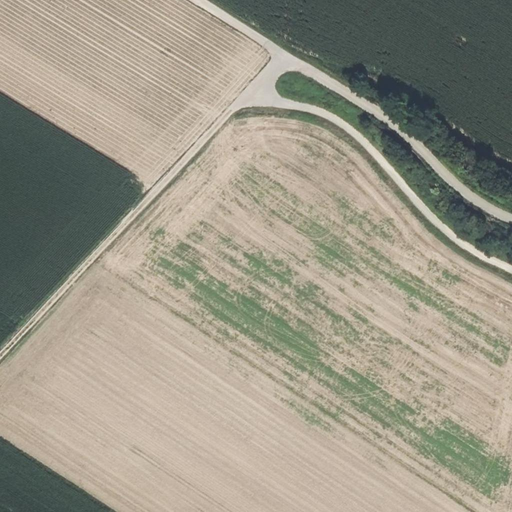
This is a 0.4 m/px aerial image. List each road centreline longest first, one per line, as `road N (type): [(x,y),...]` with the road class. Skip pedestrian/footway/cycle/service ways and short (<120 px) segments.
road 1 (track): [(284,55),(0,351)]
road 2 (track): [(511,270),(442,229),(339,121),(279,102),(256,83)]
road 3 (track): [(511,218),(485,206),(385,117),(284,55)]
